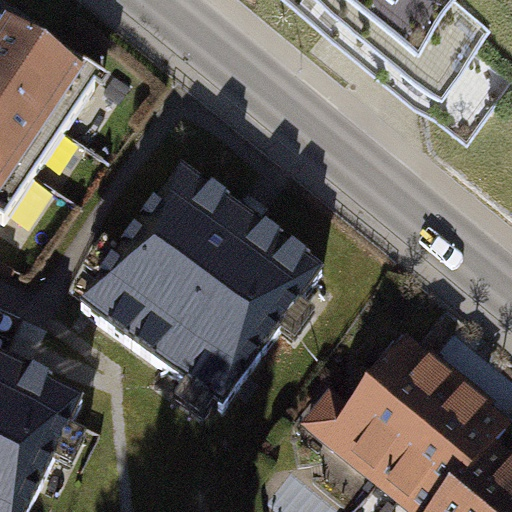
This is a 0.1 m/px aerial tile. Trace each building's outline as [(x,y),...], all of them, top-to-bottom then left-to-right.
[(299,0),(469,138),(511,85),(511,77),(478,50),(494,31),(455,0),(299,0)] [(0,233),(6,237),(97,99),(0,34),(0,233)] [(331,285),(185,179),(82,320),(228,426),(331,285)] [(457,376),(409,337),(350,409),(332,394),(304,428),(370,482),(457,376)] [(0,511),(39,511),(90,411),(0,367),(0,511)] [(510,419),(457,376),(370,482),(406,511),(435,511),(493,441),(510,419)] [(511,511),(511,455),(493,441),(435,511),(511,511)]
